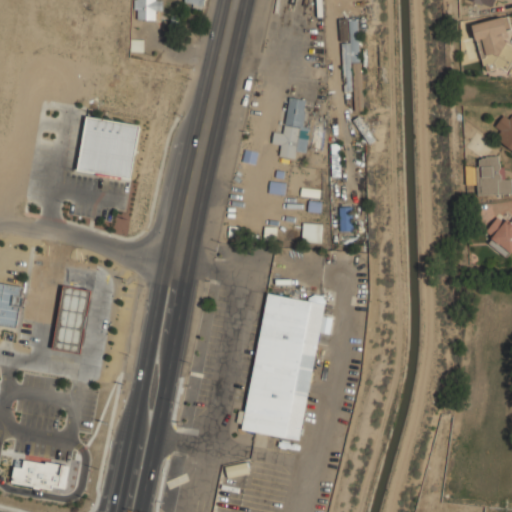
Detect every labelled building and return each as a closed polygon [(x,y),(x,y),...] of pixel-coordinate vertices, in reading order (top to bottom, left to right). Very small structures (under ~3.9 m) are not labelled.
[(162,0),(134,0),(134,19),(153,19),(153,10),(162,10),(162,0)] [(204,0),(185,0),(185,7),(204,8),(204,0)] [(473,23),(481,61),(511,55),(504,16),(473,23)] [(348,41),(347,18),(338,18),(339,41),(348,41)] [(359,20),(350,20),(351,43),(342,43),(345,90),(353,89),(354,111),(364,110),(359,20)] [(305,99),(288,97),(285,133),(273,131),(272,144),(281,144),(280,156),(295,158),(296,149),(305,150),(307,135),(301,134),(305,99)] [(511,116),(511,117),(503,113),(495,126),(502,130),(495,141),(511,150),(511,116)] [(140,126),(86,116),(76,170),(130,180),(140,126)] [(499,155),(477,156),(477,194),(511,194),(511,177),(499,177),(499,155)] [(339,206),(339,230),(351,230),(351,206),(339,206)] [(511,254),(511,219),(510,222),(498,214),(486,232),(493,237),(489,242),(510,257),(511,254)] [(321,242),(322,223),(302,222),(302,241),(321,242)] [(27,286),(0,281),(0,325),(20,329),(27,286)] [(91,288),(63,284),(52,349),(81,354),(91,288)] [(300,440),(318,331),(328,333),(331,317),(322,315),(325,297),(310,294),(309,300),(266,293),(246,411),(241,410),(237,429),(300,440)] [(11,483),(15,458),(67,467),(63,492),(11,483)]
